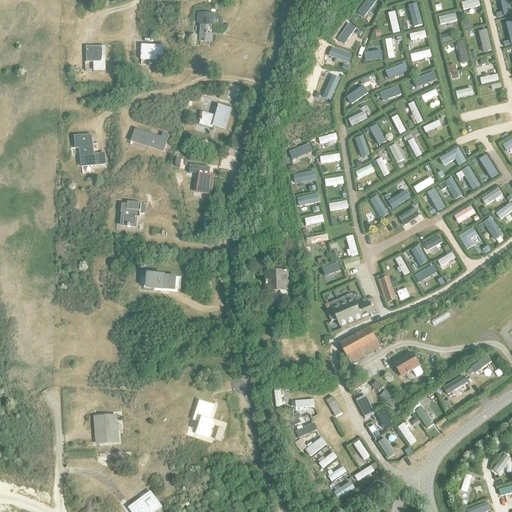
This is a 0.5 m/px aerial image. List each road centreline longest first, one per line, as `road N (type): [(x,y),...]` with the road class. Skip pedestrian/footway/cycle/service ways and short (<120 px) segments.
road 1 (unclassified): [(285,511),(252,433),(225,202),(286,0)]
road 2 (unclassified): [(425,479),(445,446),(511,394)]
